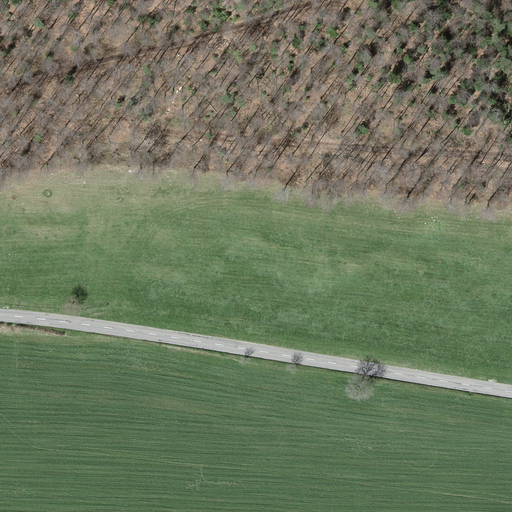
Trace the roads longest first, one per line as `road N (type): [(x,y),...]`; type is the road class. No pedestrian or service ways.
road 1 (tertiary): [(511,391),(0,314)]
road 2 (track): [(511,158),(152,131)]
road 3 (track): [(338,0),(0,88)]
